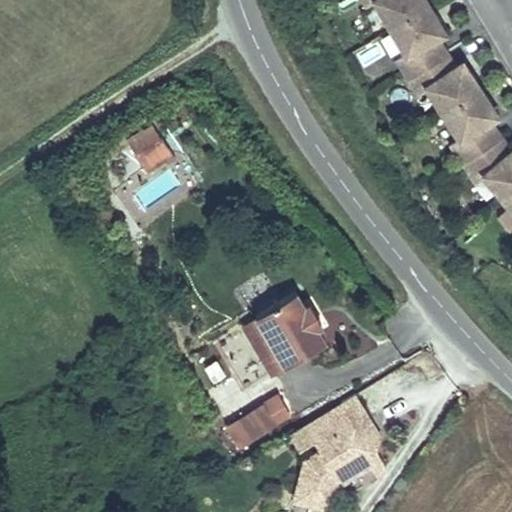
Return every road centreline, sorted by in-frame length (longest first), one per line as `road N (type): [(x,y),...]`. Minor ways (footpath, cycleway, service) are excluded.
road 1 (tertiary): [(238,0),(279,89),(334,171),(470,340),(511,380)]
road 2 (track): [(244,20),(0,177)]
